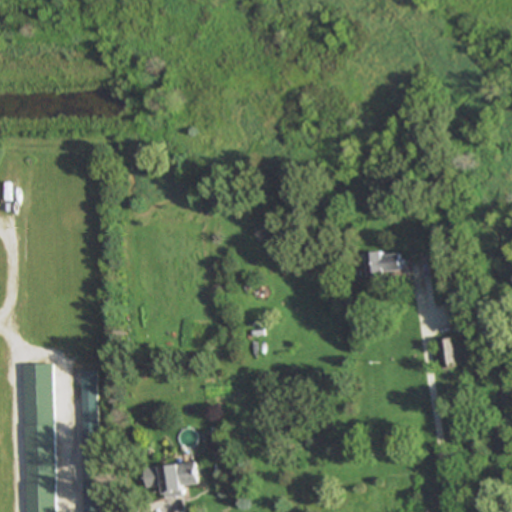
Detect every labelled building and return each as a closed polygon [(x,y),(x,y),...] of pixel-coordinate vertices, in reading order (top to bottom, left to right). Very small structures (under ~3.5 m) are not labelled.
[(407,277),(406,254),(372,255),(372,278),(407,277)] [(459,369),(456,341),(443,343),(447,370),(459,369)] [(82,374),(82,511),(99,511),(98,373),(82,374)] [(55,511),(54,427),(25,427),(25,511),(55,511)] [(147,490),(165,489),(166,501),(185,499),(184,489),(200,487),(197,465),(145,471),(147,490)]
